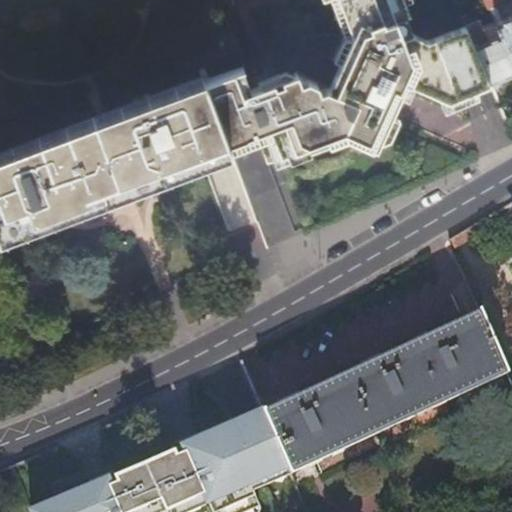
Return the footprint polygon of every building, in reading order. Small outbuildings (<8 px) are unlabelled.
[(449,99),(461,94),(454,77),(483,65),(466,25),(429,41),(414,35),(404,39),(398,24),(408,20),(412,19),(404,0),(339,0),(352,33),(339,61),(399,88),(403,79),(449,99)] [(485,69),(490,82),(511,73),(511,59),(502,35),(496,21),(484,26),(481,19),(480,19),(476,10),(462,16),(466,25),(483,65),(485,69)] [(511,59),(511,14),(496,21),(502,35),(511,59)] [(408,20),(398,24),(404,39),(414,35),(408,20)] [(400,93),(399,88),(339,61),(329,85),(372,105),(358,135),(346,129),(341,131),(351,136),(375,147),(400,93)] [(203,78),(227,141),(255,130),(258,138),(266,159),(306,144),(328,136),(341,131),(346,129),(358,135),(372,105),(329,85),(328,86),(326,86),(320,88),(317,81),(307,77),(300,79),(296,70),(250,87),(241,64),(203,78)] [(468,91),(490,82),(485,69),(483,65),(454,77),(461,94),(468,91)] [(0,226),(205,149),(227,141),(203,78),(203,77),(0,154),(0,226)] [(255,130),(227,141),(230,148),(239,145),(258,138),(255,130)] [(328,136),(331,143),(351,136),(341,131),(328,136)] [(328,136),(306,144),(309,151),(331,143),(328,136)] [(489,215),(463,230),(468,237),(471,243),(497,229),(489,215)] [(463,230),(450,238),(454,245),(468,237),(463,230)] [(508,373),(480,308),(263,408),(274,434),(287,464),(290,472),(508,373)] [(248,481),(287,464),(274,434),(263,408),(233,422),(236,429),(227,433),(224,427),(196,440),(199,446),(176,456),(173,450),(115,477),(118,483),(97,493),(94,487),(40,511),(192,511),(205,506),(207,511),(258,511),(260,507),(248,481)]
